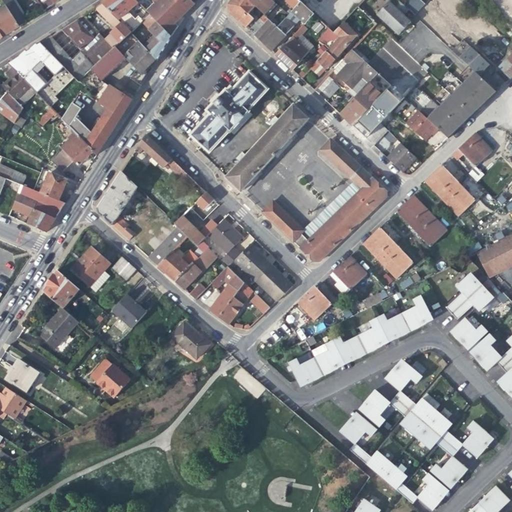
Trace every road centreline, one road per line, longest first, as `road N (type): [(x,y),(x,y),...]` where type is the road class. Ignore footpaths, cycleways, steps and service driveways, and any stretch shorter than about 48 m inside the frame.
road 1 (residential): [(511,422),(436,337),(302,401),(240,350)]
road 2 (residential): [(404,193),(206,6)]
road 3 (residential): [(138,111),(313,279)]
road 4 (residential): [(240,350),(76,206)]
road 5 (residential): [(404,193),(511,89)]
road 6 (residential): [(313,279),(404,193)]
road 7 (secondary): [(138,111),(206,6)]
